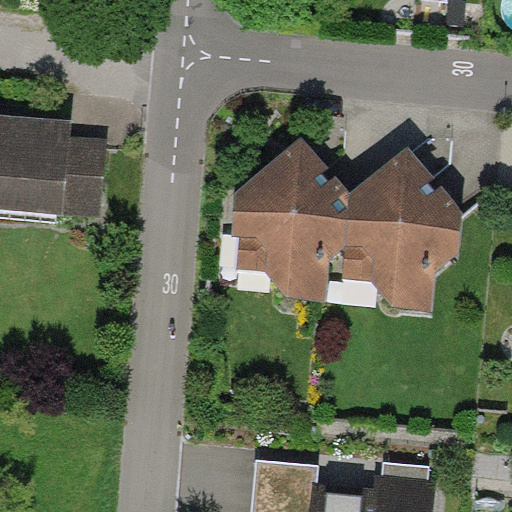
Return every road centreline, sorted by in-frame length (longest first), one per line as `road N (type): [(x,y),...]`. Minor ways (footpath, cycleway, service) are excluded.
road 1 (residential): [(185,56),(147,511)]
road 2 (residential): [(185,56),(511,86)]
